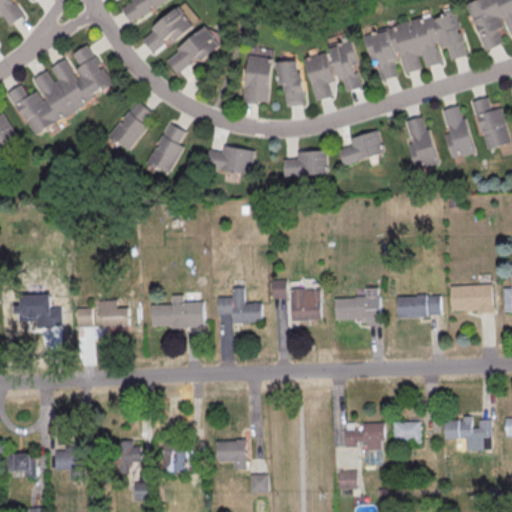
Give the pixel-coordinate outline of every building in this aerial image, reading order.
[(0,0),(0,15),(7,27),(27,14),(18,0),(0,0)] [(130,0),(133,4),(124,9),(133,23),(169,0),(130,0)] [(466,4),(474,0),(511,0),(511,34),(503,15),(500,17),(504,25),(497,29),(503,41),(487,49),(480,36),(482,35),(466,4)] [(201,22),(188,3),(141,33),(154,53),(201,22)] [(365,36),(393,27),(393,25),(423,16),(423,18),(455,8),(469,53),(451,59),(447,45),(438,48),(442,62),(426,67),(422,54),(417,55),(421,69),(406,73),(400,53),(397,54),(399,60),(394,61),(399,76),(377,82),(374,70),(375,69),(365,36)] [(166,58),(181,76),(221,43),(206,25),(166,58)] [(342,91),(364,85),(352,39),(329,45),(342,91)] [(9,92),(36,135),(117,84),(91,42),(72,54),(32,79),(36,86),(29,91),(23,83),(9,92)] [(300,58),(323,51),(331,80),(325,82),(328,95),(312,100),(300,58)] [(266,104),(271,57),(246,54),(241,101),(266,104)] [(272,61),(293,59),(294,71),(297,70),(300,103),(282,105),(280,82),(274,83),(272,61)] [(469,100),(485,95),(489,108),(498,105),(509,141),(485,148),(475,115),(474,116),(469,100)] [(157,115),(138,99),(109,135),(128,150),(157,115)] [(440,109),(456,104),(460,117),(462,116),(473,151),(460,155),(459,153),(449,156),(443,133),(447,132),(440,109)] [(0,154),(23,143),(6,109),(0,111),(0,154)] [(419,115),(423,128),(426,127),(436,162),(422,166),(420,158),(411,161),(406,143),(411,142),(404,119),(419,115)] [(186,143),(180,140),(185,130),(169,121),(146,163),(168,175),(186,143)] [(341,162),(383,154),(379,131),(346,137),(348,145),(338,147),(341,162)] [(248,173),(252,150),(222,145),(221,152),(208,150),(206,166),(248,173)] [(294,150),(294,158),(282,158),(282,175),(325,175),(325,150),(294,150)] [(511,310),(502,311),(501,286),(509,286),(508,272),(511,272),(511,310)] [(269,279),(284,278),(285,297),(270,297),(269,279)] [(447,284),(489,282),(491,305),(493,305),(493,311),(474,312),(474,309),(464,309),(463,308),(449,309),(447,284)] [(215,296),(230,296),(229,286),(242,286),(242,302),(260,301),(260,321),(231,322),(230,313),(216,313),(215,296)] [(333,297),(334,318),(363,317),(364,326),(379,325),(378,294),(376,294),(376,286),(363,286),(364,295),(353,295),(353,296),(333,297)] [(288,287),(289,320),(307,319),(307,318),(319,318),(318,288),(303,289),(303,287),(288,287)] [(169,294),(181,293),(181,301),(201,300),(201,326),(169,327),(169,324),(149,324),(149,303),(169,302),(169,294)] [(395,295),(395,316),(425,315),(425,313),(438,313),(438,294),(395,295)] [(97,299),(98,326),(127,325),(127,306),(115,306),(115,299),(97,299)] [(75,307),(90,306),(91,326),(76,326),(75,307)] [(442,418),(443,437),(464,436),(464,449),(489,448),(488,418),(476,419),(477,426),(470,426),(469,415),(460,415),(460,418),(442,418)] [(511,416),(503,417),(503,435),(511,434),(511,416)] [(390,421),(418,420),(418,445),(410,445),(410,438),(390,438),(390,421)] [(359,422),(382,421),(382,439),(379,439),(379,448),(364,449),(364,440),(354,440),(354,446),(343,446),(342,428),(354,428),(354,430),(360,430),(359,422)] [(214,440),(235,439),(235,438),(244,438),(245,468),(231,469),(231,460),(215,460),(214,440)] [(161,442),(162,471),(186,470),(186,457),(202,457),(201,440),(183,440),(183,442),(161,442)] [(143,464),(143,441),(116,441),(116,464),(143,464)] [(53,450),(53,469),(67,468),(68,480),(84,479),(83,454),(74,454),(74,446),(63,446),(63,449),(53,450)] [(4,452),(34,451),(35,475),(22,476),(22,469),(5,470),(4,452)] [(335,469),(354,469),(355,487),(336,488),(335,469)] [(248,473),(265,473),(266,490),(249,491),(248,473)] [(135,499),(151,499),(151,481),(135,481),(135,499)]
